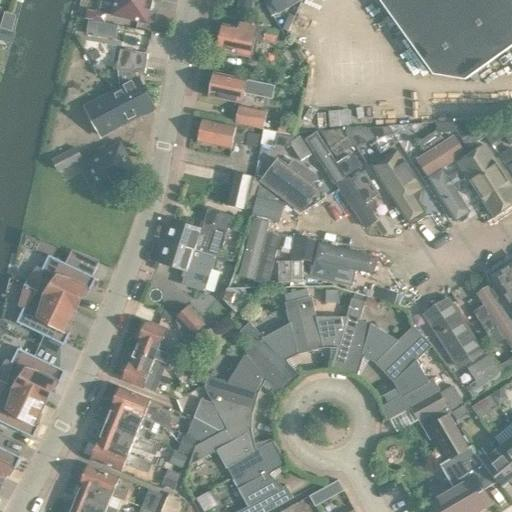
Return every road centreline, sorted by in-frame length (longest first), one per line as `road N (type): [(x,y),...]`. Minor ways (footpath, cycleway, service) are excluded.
road 1 (residential): [(18,511),(150,215),(192,0)]
road 2 (residential): [(336,205),(355,239),(444,256),(511,239)]
